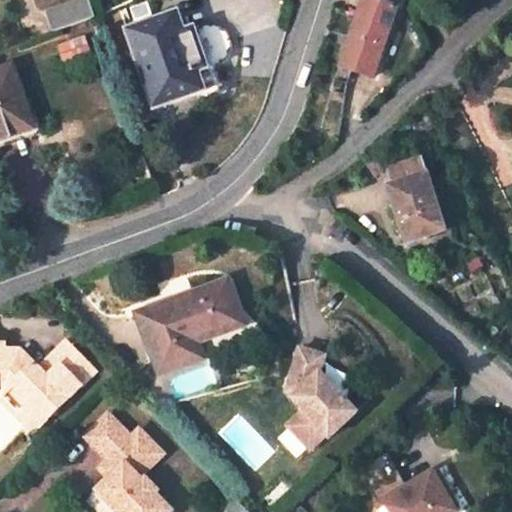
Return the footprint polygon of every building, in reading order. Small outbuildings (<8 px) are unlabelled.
[(88,0),(85,0),(48,14),(55,33),(95,19),(88,0)] [(398,9),(373,0),(364,0),(337,78),(357,85),(361,74),(373,79),(398,9)] [(179,13),(127,31),(154,109),(202,93),(205,92),(207,98),(227,92),(217,65),(221,65),(224,63),(226,61),(228,58),(230,55),(231,52),(232,49),(232,46),(232,42),(231,40),(229,36),(228,33),(225,31),(223,29),(220,27),(217,25),(213,25),(210,24),(206,25),(204,26),(185,32),(179,13)] [(24,102),(12,67),(0,71),(0,134),(24,126),(26,126),(19,104),(24,102)] [(0,144),(27,135),(24,126),(0,134),(0,144)] [(445,231),(423,159),(390,170),(394,183),(389,184),(394,201),(389,203),(392,213),(397,212),(408,243),(445,231)] [(230,283),(137,315),(159,377),(204,361),(198,343),(246,327),(230,283)] [(3,352),(3,346),(0,346),(0,398),(7,392),(24,409),(15,418),(32,435),(94,373),(65,343),(38,370),(22,371),(13,362),(13,351),(3,352)] [(304,349),(292,384),(301,393),(295,399),(307,413),(290,428),(311,452),(329,437),(331,440),(359,415),(324,375),(330,358),(304,349)] [(19,351),(13,351),(13,362),(22,371),(38,370),(30,363),(22,354),(19,351)] [(330,358),(324,375),(359,415),(374,402),(332,355),(330,358)] [(292,384),(289,393),(295,399),(301,393),(292,384)] [(7,392),(0,398),(0,402),(15,418),(24,409),(7,392)] [(115,511),(170,511),(155,495),(154,491),(151,487),(149,485),(146,484),(143,483),(139,480),(163,456),(139,431),(130,439),(107,417),(85,439),(107,462),(121,476),(114,483),(110,479),(96,493),(115,511)] [(107,462),(100,469),(110,479),(114,483),(121,476),(107,462)] [(433,474),(379,505),(383,511),(449,511),(441,497),(445,494),(433,474)] [(441,497),(449,511),(454,511),(455,511),(445,494),(441,497)]
